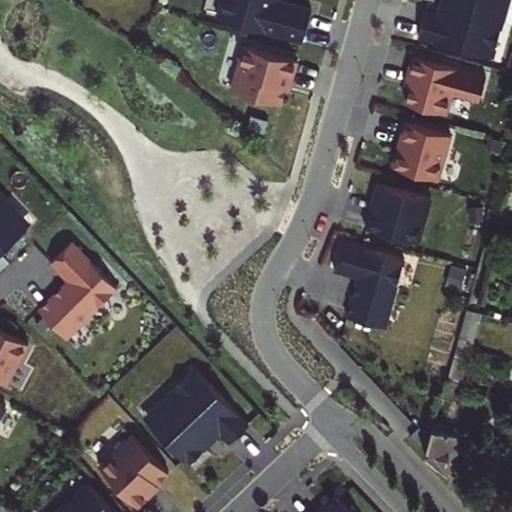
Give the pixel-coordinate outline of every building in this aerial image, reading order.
[(222,0),(218,17),(302,40),(311,9),(280,0),(222,0)] [(424,11),(418,36),(492,56),(501,20),(494,18),(498,0),(448,0),(446,7),(440,5),(437,15),(424,11)] [(293,75),(297,60),(244,45),(231,89),(282,103),(286,86),(290,74),(293,75)] [(458,68),(412,55),(408,71),(413,72),(405,101),(446,112),(458,68)] [(450,134),(404,121),(400,137),(405,138),(397,167),(438,178),(450,134)] [(368,211),(364,226),(418,241),(431,197),(380,183),(372,212),(368,211)] [(0,192),(0,249),(22,228),(0,204),(0,203),(5,198),(0,192)] [(358,275),(346,315),(385,326),(404,257),(341,240),(333,268),(358,275)] [(66,279),(35,308),(62,337),(114,288),(69,241),(48,261),(66,279)] [(466,308),(464,315),(480,319),(482,312),(466,308)] [(471,349),(480,319),(464,315),(456,344),(471,349)] [(0,379),(5,382),(26,341),(0,327),(0,379)] [(462,384),(471,349),(456,344),(446,379),(459,383),(462,384)] [(228,440),(247,423),(194,366),(167,392),(172,398),(148,421),(186,462),(203,446),(198,441),(207,433),(211,438),(219,430),(228,440)] [(455,396),(459,383),(446,379),(442,392),(455,396)] [(142,415),(148,421),(172,398),(167,392),(142,415)] [(451,426),(434,421),(426,449),(452,476),(463,435),(449,431),(451,426)] [(98,464),(136,504),(147,493),(144,491),(154,482),(166,471),(131,432),(98,464)] [(198,441),(203,446),(211,438),(207,433),(198,441)] [(51,511),(115,511),(86,480),(51,511)] [(156,485),(154,482),(144,491),(147,493),(156,485)] [(350,511),(334,493),(313,511),(350,511)]
